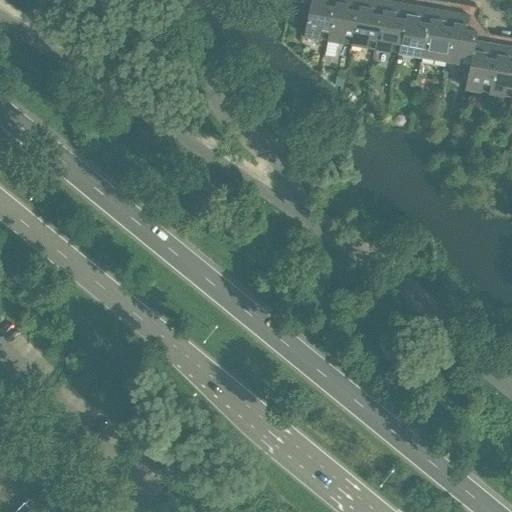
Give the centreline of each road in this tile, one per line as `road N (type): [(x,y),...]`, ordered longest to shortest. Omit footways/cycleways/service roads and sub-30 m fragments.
road 1 (primary): [(491,511),(0,110)]
road 2 (primary): [(0,204),(375,511)]
